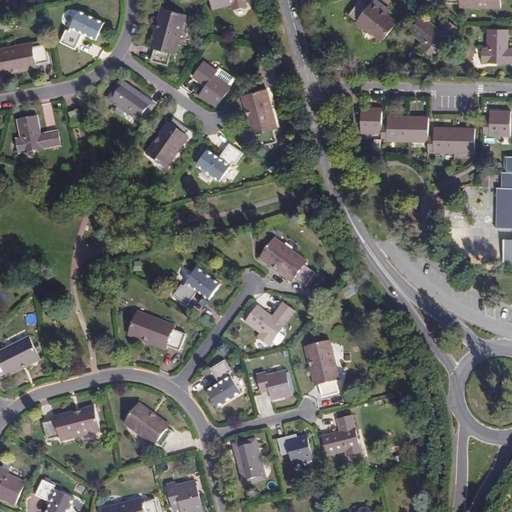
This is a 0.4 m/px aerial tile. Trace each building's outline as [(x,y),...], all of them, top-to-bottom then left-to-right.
[(391,8),(380,0),(372,0),(357,21),(372,32),(373,31),(383,38),(397,20),(388,12),(391,8)] [(106,22),(84,6),(70,24),(68,22),(59,33),(73,44),(84,29),(95,37),(106,22)] [(161,21),(154,47),(150,60),(168,64),(172,52),(175,53),(186,14),(161,7),(158,20),(161,21)] [(421,16),(409,31),(423,43),(421,46),(432,55),(456,26),(444,16),(436,27),(421,16)] [(151,46),(154,47),(161,21),(158,20),(151,46)] [(487,45),(482,45),(482,60),(511,60),(511,46),(508,46),(508,28),(488,27),(487,45)] [(0,75),(11,74),(10,71),(36,66),(36,64),(49,62),(46,45),(33,47),(32,44),(0,49),(0,75)] [(216,71),(203,62),(193,77),(205,86),(199,95),(216,107),(230,87),(213,75),(216,71)] [(10,71),(11,74),(37,69),(36,66),(10,71)] [(152,104),(121,82),(109,99),(141,121),(152,104)] [(250,108),(256,133),(260,146),(278,141),(275,128),(278,128),(267,88),(243,95),(246,109),(250,108)] [(383,108),(362,107),(361,133),(382,133),(383,138),(388,139),(388,141),(429,142),(429,151),(435,151),(435,154),(474,155),(475,130),(435,129),(435,137),(429,137),(429,117),(413,117),(389,117),(388,125),(383,125),(383,108)] [(252,134),(256,133),(250,108),(246,109),(252,134)] [(79,109),(69,112),(72,123),(82,121),(79,109)] [(511,111),(491,110),(490,120),(484,120),(484,133),(490,133),(490,136),(510,136),(511,111)] [(37,115),(17,119),(20,137),(15,138),(18,152),(61,145),(58,130),(41,133),(37,115)] [(156,145),(153,143),(146,154),(167,169),(189,137),(186,135),(189,130),(174,120),(170,124),(156,145)] [(168,123),(153,143),(156,145),(170,124),(168,123)] [(219,158),(207,150),(197,165),(220,181),(233,163),(236,164),(243,153),(229,144),(219,158)] [(511,157),(508,158),(507,174),(502,173),(502,187),(497,187),(496,228),(511,228),(511,239),(504,239),(503,253),(503,261),(511,261),(511,157)] [(271,262),(292,279),(293,278),(303,286),(314,272),(304,264),(306,261),(274,237),(259,258),(268,265),(271,262)] [(290,282),(292,279),(271,262),(268,265),(290,282)] [(219,284),(197,267),(183,285),(181,284),(173,294),(186,304),(197,290),(208,299),(219,284)] [(276,317),(273,315),(259,304),(246,319),(261,331),(258,335),(270,344),(296,310),(284,300),(276,311),(278,313),(276,317)] [(141,335),(166,345),(179,349),(185,333),(173,328),(174,324),(137,310),(127,334),(140,339),(141,335)] [(165,349),(166,345),(141,335),(140,339),(165,349)] [(0,373),(3,372),(25,361),(27,364),(38,359),(28,336),(0,349),(0,373)] [(312,357),(319,384),(322,396),(339,391),(336,379),(339,378),(330,340),(305,346),(309,358),(312,357)] [(315,385),(319,384),(312,357),(309,358),(315,385)] [(223,360),(210,370),(219,384),(208,392),(218,407),(240,392),(228,373),(231,371),(223,360)] [(25,361),(3,372),(4,375),(27,364),(25,361)] [(264,372),(257,374),(260,388),(268,386),(270,399),(291,394),(285,371),(265,375),(264,372)] [(148,412),(150,410),(140,403),(125,422),(154,444),(156,442),(161,445),(171,430),(167,427),(148,412)] [(94,406),(81,409),(81,413),(56,419),(56,420),(45,423),(49,441),(61,438),(62,441),(100,431),(94,406)] [(81,413),(81,409),(55,416),(56,419),(81,413)] [(168,424),(150,410),(148,412),(167,427),(168,424)] [(342,430),(339,430),(322,434),(327,454),(345,450),(346,455),(361,451),(351,415),(336,418),(338,426),(341,425),(342,430)] [(295,434),(278,438),(282,455),(289,453),(292,463),(312,458),(306,434),(296,437),(295,434)] [(254,440),(234,444),(243,482),(263,477),(254,440)] [(9,472),(1,468),(0,471),(0,483),(2,484),(0,488),(0,497),(15,505),(26,483),(7,474),(9,472)] [(58,485),(45,479),(38,494),(53,502),(48,511),(69,511),(76,498),(56,489),(58,485)] [(176,491),(169,492),(172,506),(180,504),(181,511),(202,511),(197,489),(177,494),(176,491)] [(158,511),(154,498),(142,501),(141,497),(103,507),(104,511),(158,511)]
